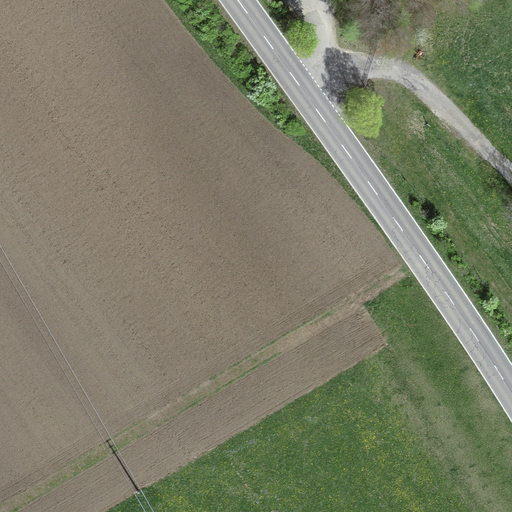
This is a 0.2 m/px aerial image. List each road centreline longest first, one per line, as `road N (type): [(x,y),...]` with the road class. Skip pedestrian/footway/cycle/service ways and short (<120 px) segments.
road 1 (tertiary): [(511,392),(239,0)]
road 2 (track): [(511,174),(405,75),(332,68)]
